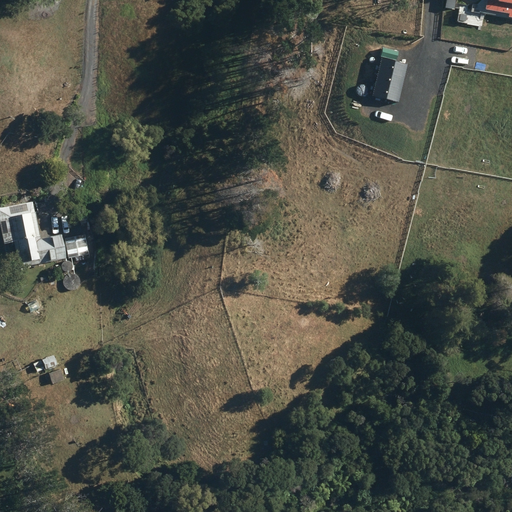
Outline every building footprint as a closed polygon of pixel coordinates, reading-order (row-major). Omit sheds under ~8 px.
[(511,0),(486,0),(484,14),(490,15),(489,19),(511,23),(511,22),(511,0)] [(31,204),(0,209),(0,228),(3,245),(13,243),(17,269),(39,265),(39,266),(48,265),(48,266),(54,265),(54,264),(63,262),(59,238),(39,242),(34,215),(33,215),(31,204)] [(83,239),(64,242),(67,260),(86,257),(83,239)] [(52,359),(41,363),(44,372),(55,368),(52,359)] [(43,372),(40,363),(33,366),(36,375),(43,372)] [(59,370),(44,375),(48,386),(63,381),(59,370)]
